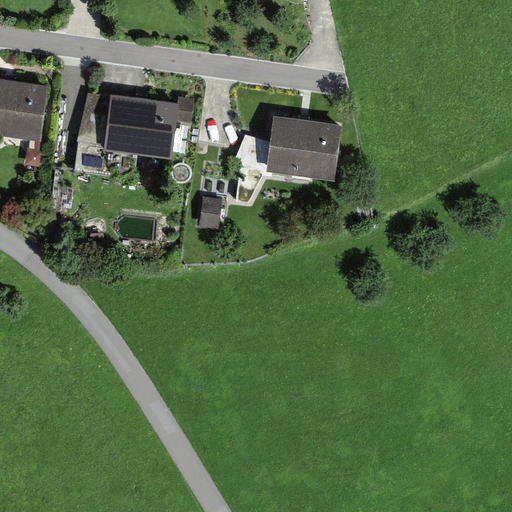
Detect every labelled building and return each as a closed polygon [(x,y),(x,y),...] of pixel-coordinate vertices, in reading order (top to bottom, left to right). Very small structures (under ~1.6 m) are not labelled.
[(0,130),(41,137),(48,82),(0,75),(0,130)] [(105,143),(111,94),(89,91),(80,124),(78,140),(105,143)] [(180,100),(112,91),(111,94),(105,143),(105,145),(173,154),(180,100)] [(274,112),(267,167),(335,176),(342,121),(274,112)] [(201,220),(221,226),(228,200),(208,194),(201,220)]
